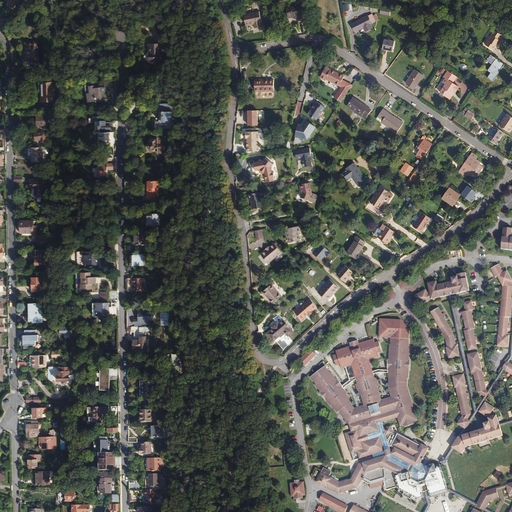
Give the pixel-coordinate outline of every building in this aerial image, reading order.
[(304,16),(302,5),(287,8),(288,18),(293,18),(297,17),(297,19),(297,22),(304,21),(303,16),(304,16)] [(392,10),(382,8),(381,15),(391,16),(392,10)] [(253,14),(244,16),(246,26),(254,24),(255,28),(262,27),(261,23),(262,23),(260,12),(253,13),(253,14)] [(373,14),(351,24),(355,32),(364,28),(366,32),(373,28),(371,24),(376,22),(373,16),(373,14)] [(452,28),(445,40),(453,45),(460,33),(452,28)] [(504,36),(494,30),(485,45),(494,50),(496,46),(497,47),(504,36)] [(395,42),(384,40),(382,50),(393,52),(395,42)] [(37,42),(24,43),(25,63),(38,62),(37,42)] [(150,45),(150,61),(161,61),(160,45),(150,45)] [(493,81),(505,65),(491,55),(489,57),(487,55),(485,57),(488,59),(487,60),(492,64),(488,70),(491,73),(488,78),(493,81)] [(344,76),(330,69),(329,70),(325,68),(320,78),(326,81),(326,79),(339,86),(342,80),(344,76)] [(415,89),(424,75),(415,69),(406,83),(415,89)] [(443,91),(452,97),(453,96),(453,95),(455,92),(456,93),(460,88),(453,84),(457,78),(448,71),(446,74),(447,75),(445,78),(446,79),(443,83),(446,85),(440,93),(441,94),(443,91)] [(116,90),(118,83),(106,80),(104,87),(105,88),(116,90)] [(264,81),(255,81),(255,92),(274,91),(274,80),(264,80),(264,81)] [(352,85),(342,80),(339,86),(341,87),(348,90),(352,85)] [(42,83),(42,101),(54,102),(53,82),(42,83)] [(106,100),(105,88),(104,87),(96,88),(96,85),(90,86),(89,84),(86,85),(88,102),(106,100)] [(340,102),(348,90),(341,87),(334,98),(340,102)] [(443,91),(441,94),(449,99),(451,99),(452,97),(443,91)] [(368,107),(353,97),(347,107),(361,117),(362,115),(366,118),(371,110),(368,108),(368,107)] [(310,110),(309,112),(318,119),(325,107),(317,102),(315,105),(314,104),(312,108),(313,109),(311,111),(310,110)] [(381,123),(397,133),(404,123),(396,118),(395,120),(393,119),(394,117),(388,113),(389,113),(383,109),(378,117),(383,120),(381,123)] [(258,110),(248,110),(248,125),(258,125),(258,110)] [(465,115),(472,120),(475,115),(468,110),(465,115)] [(110,126),(110,121),(107,121),(107,116),(103,116),(103,112),(99,112),(99,116),(98,116),(98,121),(100,121),(101,130),(114,129),(114,125),(110,126)] [(160,112),(160,126),(168,126),(168,122),(172,122),(172,112),(160,112)] [(37,116),(37,126),(52,125),(51,115),(37,116)] [(511,117),(508,115),(500,126),(510,133),(511,130),(511,117)] [(316,127),(306,119),(302,124),(298,123),(295,136),(308,139),(316,127)] [(501,135),(503,132),(502,131),(496,127),(490,135),(497,140),(501,135)] [(259,131),(246,131),(246,138),(248,138),(248,150),(259,150),(259,131)] [(44,132),(34,133),(35,141),(40,140),(41,143),(46,143),(44,132)] [(109,133),(100,133),(100,144),(109,144),(109,133)] [(497,140),(490,135),(488,139),(495,144),(497,140)] [(157,149),(157,153),(163,153),(162,138),(152,138),(149,140),(151,142),(149,144),(148,145),(148,146),(148,147),(149,148),(149,149),(150,150),(151,150),(152,150),(153,150),(154,150),(155,149),(157,149)] [(422,160),(432,145),(424,139),(422,138),(417,146),(419,148),(421,149),(416,156),(422,160)] [(42,162),(42,154),(47,154),(48,153),(48,152),(49,151),(49,150),(48,149),(47,147),(32,148),(32,162),(42,162)] [(310,147),(295,150),(297,159),(302,158),(304,166),(311,165),(310,157),(312,156),(310,147)] [(477,157),(472,153),(461,169),(458,173),(465,177),(468,174),(470,176),(473,172),(477,175),(482,167),(478,164),(480,162),(476,159),(477,157)] [(261,170),(264,173),(265,173),(266,182),(274,181),(274,179),(276,177),(275,173),(272,172),(271,167),(274,164),(265,158),(263,161),(260,159),(258,162),(254,163),(255,171),(260,170),(261,170)] [(431,166),(423,160),(414,173),(422,179),(431,166)] [(115,170),(115,163),(98,164),(98,169),(100,169),(100,179),(108,178),(108,170),(115,170)] [(352,177),(358,186),(367,180),(354,163),(346,169),(347,170),(343,173),(348,180),(352,177)] [(405,164),(401,170),(405,173),(408,169),(411,171),(412,169),(405,164)] [(30,180),(30,188),(35,188),(35,198),(44,198),(44,180),(30,180)] [(148,181),(147,200),(158,201),(158,188),(159,187),(160,181),(148,181)] [(312,193),(310,183),(309,183),(302,184),(300,184),(302,193),(300,198),(309,201),(312,193)] [(477,192),(468,185),(461,194),(473,202),(477,197),(475,195),(477,192)] [(379,208),(385,199),(389,202),(393,195),(381,187),(370,203),(379,208)] [(453,206),(460,195),(450,188),(442,198),(453,206)] [(252,201),(254,208),(264,206),(261,193),(249,195),(250,201),(252,201)] [(422,213),(413,227),(421,232),(431,218),(422,213)] [(148,214),(147,226),(159,226),(159,214),(148,214)] [(33,233),(33,226),(33,221),(20,221),(20,233),(33,233)] [(392,235),(395,232),(383,224),(380,228),(378,228),(375,232),(374,233),(374,234),(375,235),(376,235),(378,237),(378,238),(388,244),(391,240),(390,239),(392,235)] [(299,226),(285,229),(286,234),(287,234),(288,237),(289,243),(300,241),(298,232),(300,231),(299,226)] [(511,237),(511,238),(511,228),(503,228),(501,249),(509,249),(510,250),(511,250),(511,237)] [(263,239),(262,229),(254,231),(256,240),(263,239)] [(134,233),(135,244),(144,244),(144,233),(134,233)] [(358,251),(359,252),(363,246),(362,246),(365,242),(355,236),(353,240),(354,241),(352,244),(350,245),(348,247),(349,249),(346,253),(356,259),(359,254),(358,254),(357,253),(358,251)] [(274,243),(261,255),(268,263),(281,252),(283,250),(277,242),(275,244),(274,243)] [(45,250),(35,250),(35,265),(45,265),(45,250)] [(96,251),(77,252),(77,265),(97,264),(96,251)] [(130,254),(130,266),(143,265),(143,254),(130,254)] [(511,301),(511,298),(511,284),(510,282),(509,280),(511,279),(506,270),(505,271),(504,270),(502,271),(498,264),(490,269),(495,277),(497,276),(502,286),(497,346),(507,347),(509,333),(507,333),(507,328),(509,328),(510,325),(508,324),(508,315),(511,315),(511,312),(509,312),(509,308),(511,308),(511,304),(509,304),(510,301),(511,301)] [(348,278),(351,275),(353,272),(346,265),(337,275),(346,282),(349,279),(348,278)] [(96,284),(96,277),(90,277),(91,272),(81,272),(81,278),(82,283),(81,283),(81,289),(92,289),(92,284),(96,284)] [(469,290),(465,272),(457,274),(457,276),(451,277),(452,281),(437,284),(436,281),(427,283),(429,290),(427,292),(427,290),(425,291),(424,290),(414,295),(420,305),(432,298),(439,296),(439,297),(444,296),(444,294),(455,291),(456,293),(461,292),(469,290)] [(42,291),(42,277),(32,278),(32,291),(42,291)] [(143,291),(143,279),(126,279),(126,292),(143,291)] [(328,301),(339,287),(330,279),(318,292),(328,301)] [(282,296),(272,284),(263,292),(273,304),(282,296)] [(470,421),(503,369),(501,368),(487,390),(484,396),(476,408),(451,294),(449,295),(474,411),(468,419),(470,421)] [(312,311),(317,307),(310,298),(294,312),(301,320),(307,315),(308,317),(314,312),(312,311)] [(464,330),(468,350),(477,348),(475,340),(477,340),(476,336),(474,336),(473,329),(475,328),(471,310),(475,309),(474,307),(472,307),(471,300),(463,302),(465,311),(462,312),(466,330),(464,330)] [(109,303),(93,303),(93,316),(109,316),(109,303)] [(29,304),(29,321),(34,321),(34,322),(42,322),(41,304),(29,304)] [(446,347),(448,358),(459,356),(457,345),(458,344),(458,342),(455,342),(453,333),(444,318),(446,317),(444,313),(442,314),(438,307),(430,312),(445,337),(447,347),(446,347)] [(154,321),(153,312),(146,312),(146,309),(126,309),(126,327),(142,327),(146,327),(147,321),(154,321)] [(279,315),(274,319),(277,323),(272,327),(273,329),(267,334),(274,341),(280,336),(281,337),(285,333),(288,336),(293,332),(279,315)] [(373,370),(369,359),(379,355),(378,352),(381,350),(377,340),(374,341),(372,338),(358,343),(357,344),(356,342),(351,344),(351,345),(350,346),(335,351),(337,355),(333,356),(337,366),(340,365),(342,368),(346,367),(351,380),(343,384),(338,377),(337,378),(332,371),(331,371),(325,365),(311,376),(316,383),(315,383),(321,390),(320,391),(326,398),(332,405),(332,404),(338,411),(339,410),(349,423),(351,430),(345,432),(352,452),(358,450),(360,457),(373,453),(375,458),(362,462),(353,478),(351,477),(340,481),(326,473),(321,482),(339,492),(359,486),(363,478),(370,482),(373,481),(375,486),(385,483),(387,488),(396,486),(399,487),(398,490),(417,500),(419,497),(423,495),(422,491),(424,490),(427,489),(429,489),(431,493),(448,488),(441,465),(440,462),(435,464),(435,463),(427,465),(421,461),(429,446),(415,439),(414,440),(398,432),(397,434),(393,432),(391,425),(384,427),(382,421),(398,416),(400,424),(404,423),(405,425),(414,423),(413,420),(418,419),(407,385),(407,377),(408,377),(409,369),(410,369),(410,359),(409,359),(410,346),(409,346),(410,328),(401,318),(381,317),(380,336),(390,336),(390,345),(389,345),(389,358),(388,358),(387,367),(388,367),(388,369),(378,368),(373,370)] [(72,335),(73,327),(60,327),(60,335),(64,335),(69,335),(72,335)] [(146,352),(145,336),(142,336),(142,327),(126,327),(127,331),(134,331),(138,331),(138,340),(134,340),(133,340),(132,349),(135,349),(135,352),(146,352)] [(24,335),(24,345),(36,345),(35,340),(38,340),(38,335),(36,335),(36,330),(25,330),(25,335),(24,335)] [(317,355),(311,349),(300,359),(306,365),(317,355)] [(485,389),(477,352),(467,354),(468,358),(469,357),(470,361),(469,361),(469,365),(471,365),(471,368),(470,369),(471,372),(473,372),(477,391),(484,396),(487,390),(485,389)] [(46,367),(46,355),(30,355),(30,358),(33,358),(33,367),(46,367)] [(168,355),(169,369),(171,369),(171,374),(181,374),(181,365),(177,365),(177,355),(168,355)] [(69,381),(69,372),(73,372),(73,373),(75,373),(75,370),(76,370),(76,366),(59,366),(58,376),(58,381),(63,380),(63,384),(69,384),(69,381)] [(101,369),(101,391),(110,391),(110,369),(101,369)] [(469,397),(468,393),(466,393),(465,388),(467,387),(466,385),(465,385),(463,374),(452,376),(455,387),(456,387),(462,415),(457,423),(463,427),(468,419),(467,419),(470,414),(467,397),(469,397)] [(140,381),(140,395),(152,395),(151,381),(140,381)] [(497,417),(496,415),(494,415),(493,410),(494,407),(485,402),(480,410),(481,411),(480,413),(487,417),(489,421),(483,423),(485,428),(485,430),(459,438),(453,448),(461,453),(466,446),(473,444),(478,443),(477,440),(489,437),(490,439),(494,438),(494,437),(502,435),(499,425),(499,423),(498,421),(497,417)] [(101,422),(101,414),(105,413),(109,413),(109,407),(93,407),(94,422),(101,422)] [(46,408),(33,408),(33,417),(42,417),(42,413),(46,413),(46,408)] [(152,422),(151,410),(140,410),(140,422),(152,422)] [(38,432),(38,425),(27,425),(27,438),(35,437),(35,433),(38,432)] [(162,437),(161,426),(152,426),(152,437),(162,437)] [(459,438),(485,430),(485,428),(461,435),(465,429),(463,427),(451,446),(453,448),(459,438)] [(56,449),(56,437),(39,437),(39,443),(42,443),(42,449),(50,449),(55,449),(56,449)] [(111,453),(111,444),(108,444),(108,437),(98,437),(98,442),(97,442),(97,449),(99,449),(99,453),(111,453)] [(151,454),(151,442),(141,442),(141,449),(139,449),(139,454),(151,454)] [(115,470),(115,453),(111,453),(99,453),(99,470),(115,470)] [(39,461),(41,458),(41,455),(28,455),(28,466),(37,466),(37,461),(39,461)] [(162,467),(161,458),(148,459),(148,471),(160,471),(160,467),(162,467)] [(353,478),(362,462),(359,462),(351,477),(353,478)] [(49,485),(49,476),(52,476),(53,476),(52,471),(36,472),(36,485),(49,485)] [(111,487),(111,482),(112,482),(112,473),(100,473),(100,487),(111,487)] [(159,487),(159,474),(149,474),(149,487),(159,487)] [(309,495),(308,481),(304,481),(299,482),(295,482),(296,496),(299,496),(299,498),(307,497),(307,495),(309,495)] [(496,511),(486,506),(478,502),(484,491),(496,488),(496,485),(483,489),(476,501),(462,494),(463,497),(488,510),(486,511),(489,511),(490,511),(491,511),(496,511)] [(279,499),(287,499),(286,487),(278,487),(279,499)] [(462,494),(449,487),(448,488),(431,493),(428,494),(427,489),(424,490),(428,502),(423,511),(424,511),(425,511),(431,502),(429,496),(450,490),(463,497),(462,494)] [(499,495),(496,488),(484,491),(478,502),(486,506),(490,498),(499,495)] [(138,502),(138,490),(136,490),(130,490),(130,502),(138,502)] [(158,500),(158,490),(145,490),(145,496),(148,496),(148,504),(154,504),(154,500),(158,500)] [(74,501),(74,492),(65,492),(65,501),(74,501)] [(348,511),(352,506),(330,494),(326,501),(347,511),(348,511)]
